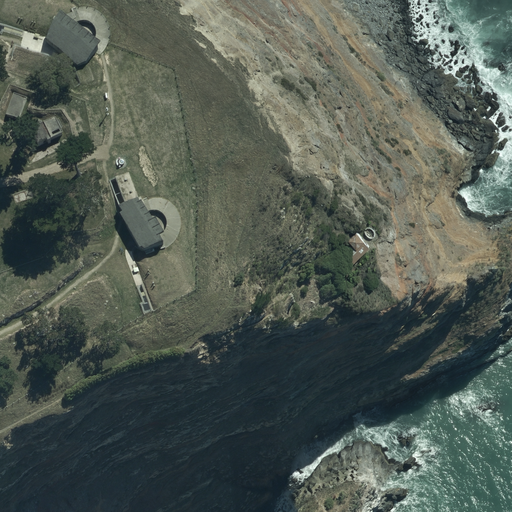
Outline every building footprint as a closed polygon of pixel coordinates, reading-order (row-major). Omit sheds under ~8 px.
[(15,0),(3,0),(0,10),(0,22),(48,39),(54,23),(57,14),(15,0)] [(110,38),(110,33),(109,24),(106,19),(102,13),(97,10),(92,8),(87,6),(80,6),(71,9),(72,12),(64,16),(61,13),(54,23),(48,39),(46,42),(77,66),(87,63),(98,48),(103,52),(108,44),(110,38)] [(22,38),(24,31),(0,23),(0,34),(2,35),(3,31),(22,38)] [(27,99),(14,94),(6,116),(19,121),(27,99)] [(57,118),(30,132),(39,148),(66,134),(57,118)] [(140,200),(129,174),(109,182),(120,208),(138,200),(140,200)] [(54,182),(13,195),(16,203),(57,190),(54,182)] [(139,202),(138,200),(119,209),(123,214),(121,216),(140,250),(142,250),(145,252),(164,245),(165,248),(172,244),(177,238),(179,233),(181,227),(181,219),(179,212),(175,206),(172,203),(168,201),(163,198),(158,197),(151,198),(139,202)] [(370,249),(355,234),(347,242),(355,250),(346,259),(352,266),(370,249)] [(184,297),(164,245),(145,252),(136,255),(156,308),(184,297)]
